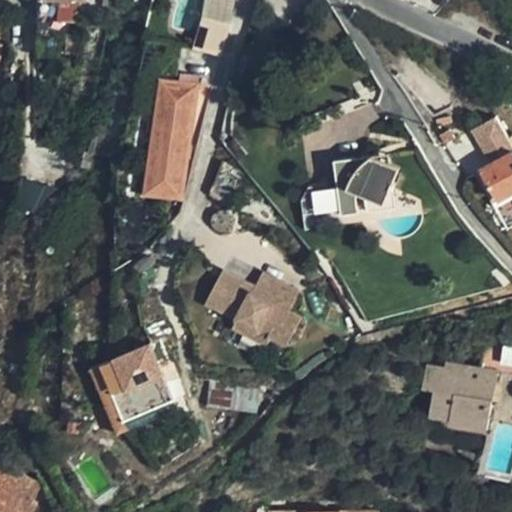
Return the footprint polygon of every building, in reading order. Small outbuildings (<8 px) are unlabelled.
[(232,0),(204,0),(200,23),(228,28),(232,0)] [(179,80),(165,78),(161,103),(175,105),(179,80)] [(200,84),(179,80),(175,105),(161,103),(148,192),(180,196),(186,157),(191,158),(193,145),(186,143),(190,109),(196,110),(200,84)] [(511,143),(506,134),(493,112),(470,126),(489,160),(479,166),(498,198),(511,189),(511,143)] [(453,134),(447,126),(437,133),(442,141),(453,134)] [(231,199),(241,169),(225,158),(216,189),(231,199)] [(370,176),(385,179),(379,170),(370,176)] [(394,230),(398,209),(404,183),(385,179),(370,176),(366,175),(361,194),(353,193),(352,201),(345,199),(330,208),(362,258),(385,244),(381,238),(394,230)] [(410,230),(398,209),(394,230),(381,238),(385,244),(410,230)] [(303,293),(276,279),(268,294),(258,288),(227,271),(211,302),(241,319),(235,329),(252,338),(258,328),(276,338),(290,346),(307,316),(295,308),(303,293)] [(268,294),(276,279),(266,273),(258,288),(268,294)] [(270,348),(276,338),(258,328),(252,338),(270,348)] [(166,362),(143,331),(124,344),(127,356),(122,359),(122,360),(125,368),(123,370),(136,386),(138,383),(166,362)] [(487,403),(492,377),(511,379),(511,347),(474,340),(468,372),(436,366),(434,371),(417,368),(413,391),(423,393),(419,417),(441,420),(440,425),(478,430),(483,402),(487,403)] [(0,511),(25,511),(30,503),(26,501),(34,486),(0,468),(0,511)] [(35,511),(38,508),(30,503),(25,511),(35,511)]
